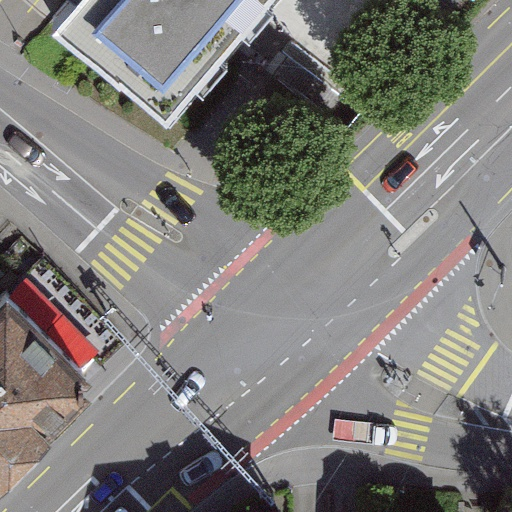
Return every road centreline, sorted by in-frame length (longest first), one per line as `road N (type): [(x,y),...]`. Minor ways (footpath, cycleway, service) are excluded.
road 1 (secondary): [(0,113),(287,331)]
road 2 (primary): [(511,107),(287,331)]
road 3 (primary): [(101,511),(287,331)]
road 4 (unclassified): [(287,331),(347,366),(511,434)]
